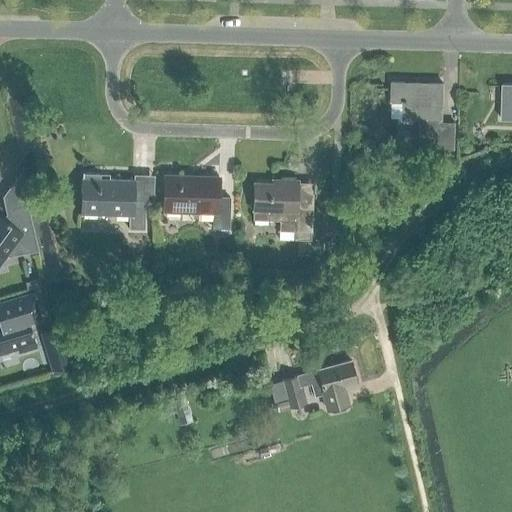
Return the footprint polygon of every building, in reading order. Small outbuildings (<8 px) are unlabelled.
[(441,123),(442,84),(392,83),(391,103),(403,103),(402,118),(421,119),(420,148),(453,149),(454,123),(441,123)] [(511,84),(501,84),(501,120),(511,120),(511,84)] [(99,179),(99,174),(81,173),(80,213),(129,215),(128,229),(144,229),(145,201),(133,201),(133,180),(99,179)] [(212,228),(228,228),(229,198),(218,197),(218,178),(164,176),(163,210),(213,212),(212,228)] [(280,184),(253,183),(252,220),(278,220),(278,230),(311,232),(312,209),(296,209),(297,180),(280,180),(280,184)] [(0,262),(13,245),(22,252),(36,249),(26,204),(11,207),(2,219),(0,217),(0,262)] [(209,272),(224,273),(225,259),(210,258),(209,272)] [(28,282),(29,289),(40,286),(39,279),(28,282)] [(0,353),(16,348),(18,354),(35,348),(30,331),(31,331),(28,320),(39,316),(32,293),(0,302),(0,353)] [(42,331),(54,369),(72,364),(60,326),(42,331)] [(316,369),(281,379),(281,380),(286,397),(289,408),(305,404),(301,386),(310,383),(314,397),(323,394),(327,410),(329,409),(333,412),(344,409),(345,405),(348,404),(343,386),(356,382),(350,360),(316,369)] [(174,409),(186,406),(184,397),(172,401),(174,409)] [(106,464),(115,461),(112,453),(103,455),(106,464)] [(3,509),(4,511),(31,511),(29,503),(3,509)]
